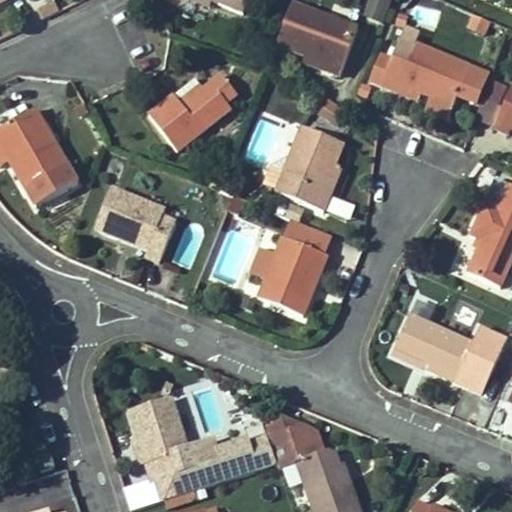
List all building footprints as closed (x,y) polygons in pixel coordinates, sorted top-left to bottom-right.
[(212,3),(205,0),(187,0),(210,9),(212,3)] [(205,0),(212,3),(243,16),(249,0),(205,0)] [(372,0),(365,17),(382,23),(391,0),(372,0)] [(433,30),(440,13),(415,3),(408,20),(433,30)] [(45,19),(57,13),(53,4),(40,10),(45,19)] [(340,78),(358,31),(292,7),(277,47),(307,58),(328,66),(325,73),(340,78)] [(400,17),(396,26),(404,29),(407,20),(400,17)] [(469,30),(483,36),(488,25),(474,18),(469,30)] [(401,39),(416,46),(419,39),(403,32),(401,39)] [(474,105),(487,76),(416,46),(401,39),(392,61),(381,57),(370,83),(397,94),(397,93),(404,77),(425,85),(435,90),(428,106),(450,115),(458,98),(474,105)] [(304,65),(325,73),(328,66),(307,58),(304,65)] [(231,112),(226,105),(237,97),(222,77),(203,91),(196,81),(149,118),(177,154),(231,112)] [(404,77),(397,93),(418,102),(425,85),(404,77)] [(511,88),(503,109),(494,130),(509,136),(511,130),(511,88)] [(326,100),(322,107),(341,120),(346,113),(326,100)] [(477,122),(494,130),(503,109),(486,102),(477,122)] [(88,115),(83,105),(76,109),(81,119),(88,115)] [(341,120),(322,107),(318,114),(338,127),(342,121),(341,120)] [(44,126),(36,111),(0,131),(0,146),(36,210),(78,186),(54,144),(50,147),(39,128),(44,126)] [(54,144),(44,126),(39,128),(50,147),(54,144)] [(335,167),(344,146),(303,130),(290,161),(287,159),(271,168),(263,187),(277,193),(277,195),(323,214),(330,197),(324,194),(335,167)] [(0,146),(0,167),(9,162),(0,146)] [(341,170),(335,167),(324,194),(330,197),(341,170)] [(511,187),(496,181),(471,237),(478,240),(482,243),(478,251),(467,275),(500,290),(511,264),(511,187)] [(112,191),(96,231),(148,252),(145,259),(159,265),(176,225),(162,219),(165,212),(112,191)] [(244,203),(233,199),(228,213),(238,217),(244,203)] [(303,212),(292,207),(287,219),(298,223),(303,212)] [(283,240),(323,256),(330,239),(290,222),(283,240)] [(321,273),(328,258),(323,256),(283,240),(276,256),(260,250),(250,276),(266,282),(258,301),(303,319),(313,293),(309,291),(317,272),(321,273)] [(478,251),(482,243),(478,240),(474,249),(478,251)] [(313,293),(321,273),(317,272),(309,291),(313,293)] [(241,308),(252,312),(256,304),(245,300),(241,308)] [(482,396),(507,342),(481,330),(473,346),(410,317),(395,351),(425,364),(423,370),(482,396)] [(425,364),(395,351),(392,356),(423,370),(425,364)] [(188,451),(172,403),(132,416),(140,440),(147,464),(154,484),(159,483),(164,502),(277,467),(268,441),(267,439),(249,445),(251,450),(219,460),(218,455),(214,443),(188,451)] [(282,419),(267,426),(272,440),(288,434),(282,419)] [(492,425),(489,432),(499,436),(501,429),(492,425)] [(340,466),(337,457),(327,453),(323,454),(316,457),(308,436),(305,428),(288,434),(272,440),(268,441),(277,467),(279,471),(296,465),(312,511),(360,511),(344,465),(340,466)] [(323,454),(316,433),(308,436),(316,457),(323,454)] [(133,442),(140,466),(147,464),(140,440),(133,442)] [(219,460),(251,450),(249,445),(218,455),(219,460)] [(54,470),(48,452),(35,456),(41,474),(54,470)] [(430,511),(432,509),(418,503),(413,511),(430,511)]
